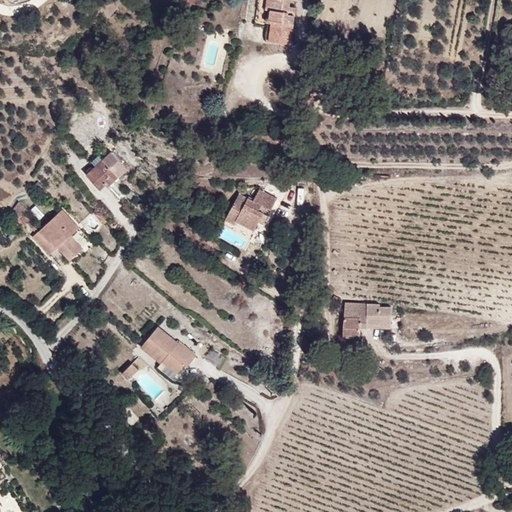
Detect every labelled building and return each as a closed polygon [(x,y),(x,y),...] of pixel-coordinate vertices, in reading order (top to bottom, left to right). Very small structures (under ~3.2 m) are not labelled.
[(275,16),(277,0),(269,0),(268,16),(275,16)] [(277,0),(275,16),(298,18),(300,0),(277,0)] [(71,144),(82,136),(71,124),(61,132),(71,144)] [(107,155),(96,141),(85,149),(96,163),(107,155)] [(119,177),(105,160),(88,175),(99,189),(105,184),(109,187),(119,177)] [(366,177),(365,165),(341,167),(341,179),(347,178),(366,177)] [(24,209),(16,202),(10,211),(16,218),(14,219),(22,228),(26,224),(29,222),(21,213),(24,209)] [(260,227),(264,220),(277,227),(283,214),(261,204),(256,216),(242,210),(230,237),(242,243),(244,239),(255,245),(253,249),(258,252),(264,241),(270,243),(275,234),(260,227)] [(30,211),(39,221),(44,216),(36,206),(30,211)] [(79,230),(61,209),(29,235),(46,256),(58,246),(69,258),(82,248),(79,243),(72,249),(66,241),(73,235),(79,230)] [(268,230),(272,224),(264,220),(260,227),(268,230)] [(37,229),(30,221),(29,222),(26,224),(33,232),(37,229)] [(72,249),(79,243),(73,235),(66,241),(72,249)] [(239,249),(242,243),(230,237),(227,242),(239,249)] [(255,245),(244,239),(242,243),(253,249),(255,245)] [(360,336),(360,328),(392,327),(392,305),(380,306),(380,303),(347,302),(343,335),(360,336)] [(201,357),(184,343),(180,344),(163,329),(149,343),(169,361),(166,365),(179,377),(188,367),(191,370),(201,357)] [(169,361),(149,343),(143,350),(163,368),(166,365),(169,361)] [(212,348),(204,359),(218,368),(225,358),(212,348)] [(130,382),(141,372),(134,365),(124,376),(130,382)]
